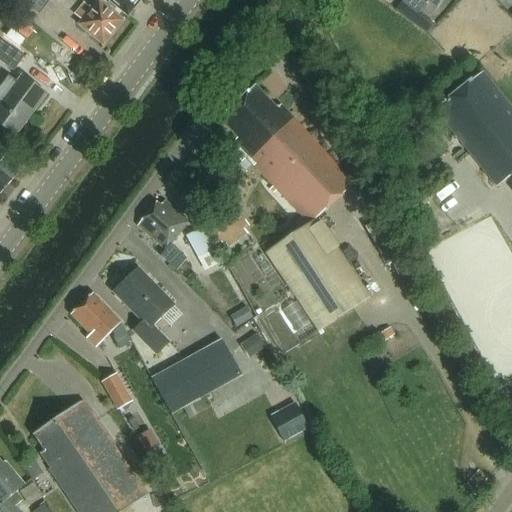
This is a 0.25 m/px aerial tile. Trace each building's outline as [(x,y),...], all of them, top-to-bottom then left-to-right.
[(105,0),(127,18),(141,0),(105,0)] [(419,0),(404,0),(403,2),(419,15),(420,13),(427,19),(436,9),(427,2),(425,4),(419,0)] [(425,0),(427,2),(436,9),(443,0),(425,0)] [(103,47),(123,23),(98,2),(92,11),(84,5),(75,17),(82,22),(79,26),(103,47)] [(412,24),(419,15),(403,2),(396,12),(412,24)] [(0,62),(14,72),(24,59),(0,41),(0,62)] [(435,112),(496,189),(511,176),(511,110),(482,73),(435,112)] [(0,106),(0,126),(15,137),(46,96),(22,77),(0,106)] [(310,225),(266,254),(297,302),(281,312),(302,344),(319,333),(330,350),(363,328),(352,311),(370,299),(317,219),(351,188),(329,160),(281,107),(277,111),(254,87),(220,120),(238,139),(234,143),(256,165),(254,167),(310,225)] [(0,195),(19,173),(3,159),(0,163),(0,195)] [(137,228),(166,252),(159,260),(175,274),(184,264),(176,257),(176,256),(168,249),(189,223),(165,203),(161,208),(157,204),(137,228)] [(222,248),(228,243),(248,229),(235,211),(208,229),(222,248)] [(186,238),(197,259),(212,251),(200,230),(186,238)] [(156,357),(169,344),(153,327),(174,307),(138,270),(113,294),(142,324),(133,333),(156,357)] [(132,345),(121,325),(92,295),(71,316),(90,336),(87,340),(96,350),(112,334),(115,340),(113,340),(119,352),(132,345)] [(253,319),(247,308),(230,318),(237,329),(253,319)] [(265,349),(256,336),(244,345),(253,357),(265,349)] [(222,342),(152,380),(171,416),(241,377),(222,342)] [(118,410),(132,401),(117,375),(102,383),(118,410)] [(76,511),(125,511),(147,497),(83,402),(34,436),(45,452),(40,455),(50,470),(49,471),(76,511)] [(282,443),(306,430),(293,406),(269,419),(282,443)] [(0,503),(1,505),(0,505),(0,511),(18,511),(15,508),(22,502),(15,494),(24,487),(5,464),(2,467),(0,464),(0,503)]
